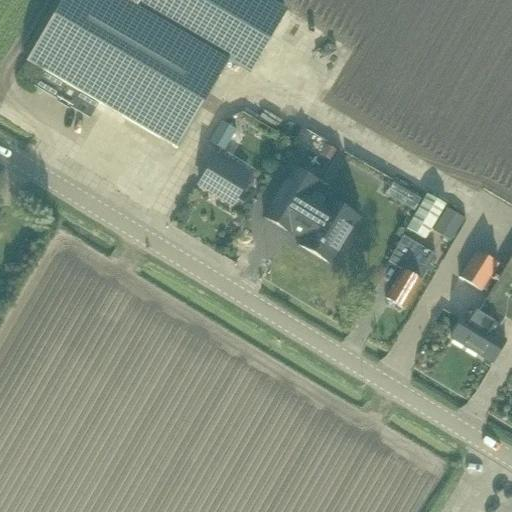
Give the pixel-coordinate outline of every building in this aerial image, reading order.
[(251,75),(287,12),(288,11),(268,0),(64,0),(27,63),(44,73),(35,88),(90,120),(99,105),(178,150),(228,63),(251,75)] [(341,27),(322,52),(340,65),(358,40),(341,27)] [(336,95),(346,74),(332,67),(322,88),(336,95)] [(224,152),(237,131),(222,123),(210,143),(224,152)] [(327,146),(321,156),(332,162),(337,152),(327,146)] [(236,202),(250,178),(216,157),(200,186),(214,195),(216,190),(236,202)] [(359,220),(326,199),(325,201),(315,194),(320,185),(293,169),(263,218),(290,234),(291,232),(301,239),(298,245),(331,265),(340,250),(343,252),(353,237),(350,235),(359,220)] [(446,206),(439,202),(428,195),(408,231),(426,241),(446,206)] [(465,220),(450,211),(438,233),(453,242),(465,220)] [(402,271),(385,300),(404,311),(435,257),(417,245),(403,237),(388,263),(402,271)] [(503,318),(511,323),(511,258),(498,281),(492,277),(499,265),(477,251),(460,278),(482,292),(483,290),(490,294),(478,315),(468,309),(451,340),(492,364),(506,341),(494,334),(503,318)]
